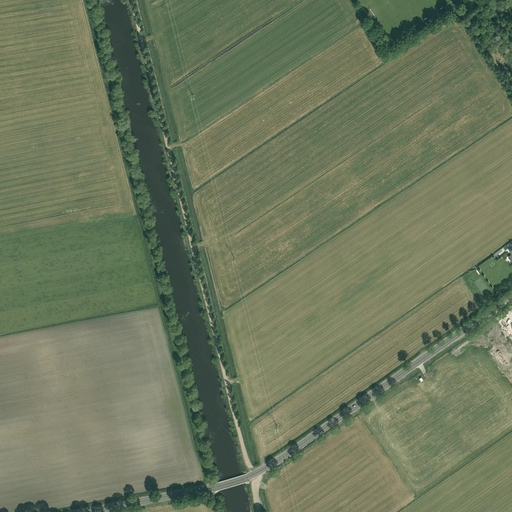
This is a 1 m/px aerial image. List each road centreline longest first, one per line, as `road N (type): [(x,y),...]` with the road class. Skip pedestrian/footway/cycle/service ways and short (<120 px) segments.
road 1 (track): [(131,0),(252,474)]
road 2 (tertiary): [(87,511),(261,470),(511,295)]
